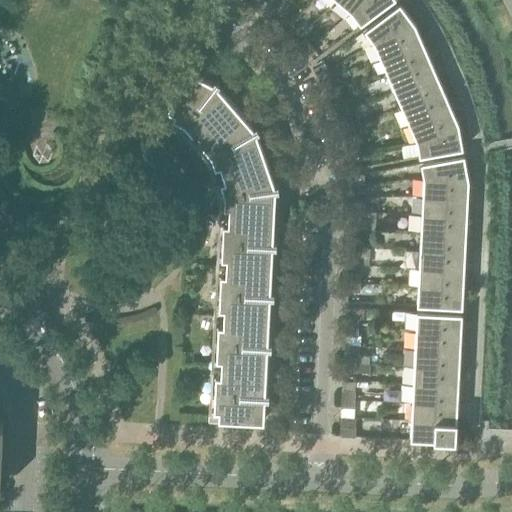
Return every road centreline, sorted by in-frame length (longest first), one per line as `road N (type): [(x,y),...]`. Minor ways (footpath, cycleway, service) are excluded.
road 1 (residential): [(319,478),(330,212),(319,174),(280,79),(226,30),(180,5)]
road 2 (tertiary): [(78,465),(319,478)]
road 3 (tertiary): [(78,465),(70,376),(52,343),(0,290)]
road 4 (tertiary): [(319,478),(474,486),(511,479)]
road 5 (residential): [(0,366),(24,412),(23,511)]
